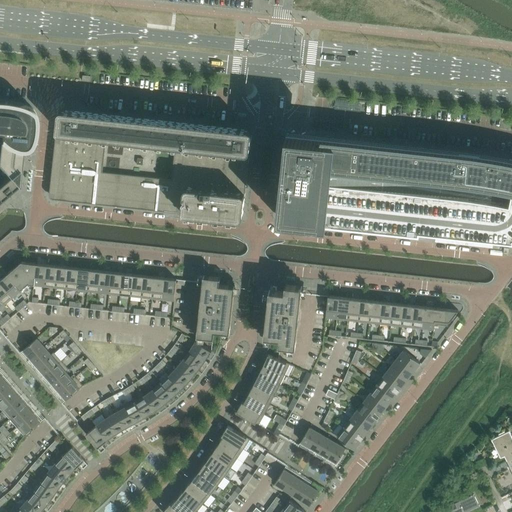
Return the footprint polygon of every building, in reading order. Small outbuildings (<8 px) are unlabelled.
[(0,164),(2,167),(0,169),(0,174),(5,180),(9,176),(18,186),(20,166),(20,163),(21,152),(22,148),(24,148),(26,147),(28,146),(30,144),(31,142),(32,140),(33,138),(34,135),(34,133),(35,126),(35,119),(34,111),(33,109),(31,108),(28,107),(22,104),(15,102),(5,101),(0,100),(0,164)] [(252,133),(252,132),(252,131),(251,130),(250,129),(249,129),(248,129),(163,119),(63,109),(62,108),(61,109),(60,109),(60,110),(59,110),(59,111),(59,112),(50,195),(50,196),(50,197),(51,198),(52,198),(238,219),(239,219),(240,219),(241,218),(242,217),(243,216),(243,215),(252,133)] [(511,242),(511,160),(504,158),(475,154),(431,149),(364,141),(291,133),(287,133),(278,217),(282,218),(307,220),(307,223),(383,232),(419,236),(419,233),(436,234),(436,237),(493,244),(493,241),(511,242)] [(0,199),(7,194),(16,186),(18,186),(9,176),(5,180),(0,183),(0,199)] [(34,284),(36,263),(22,262),(8,273),(22,289),(29,283),(30,284),(34,284)] [(45,285),(47,264),(36,263),(34,284),(45,285)] [(56,286),(58,266),(47,264),(45,285),(56,286)] [(66,288),(69,267),(58,266),(56,286),(66,288)] [(77,289),(79,268),(69,267),(66,288),(77,289)] [(88,290),(90,269),(79,268),(77,289),(88,290)] [(99,291),(101,270),(90,269),(88,290),(99,291)] [(109,292),(112,272),(101,270),(99,291),(109,292)] [(120,294),(122,273),(112,272),(109,292),(120,294)] [(22,289),(8,273),(0,280),(13,296),(22,289)] [(131,295),(133,274),(122,273),(120,294),(131,295)] [(142,296),(144,275),(133,274),(131,295),(142,296)] [(152,297),(155,276),(144,275),(142,296),(152,297)] [(235,285),(220,284),(221,277),(204,275),(203,282),(201,297),(201,300),(200,311),(197,335),(214,337),(215,330),(230,332),(235,285)] [(163,298),(165,278),(155,276),(152,297),(163,298)] [(174,300),(176,284),(177,279),(165,278),(163,298),(174,300)] [(13,296),(0,280),(0,297),(5,303),(13,296)] [(296,346),(297,332),(300,308),(302,286),(285,284),(285,291),(269,289),(264,336),(279,338),(279,344),(280,345),(296,346)] [(337,318),(340,297),(328,296),(326,316),(337,318)] [(348,319),(350,298),(340,297),(337,318),(348,319)] [(359,320),(361,299),(350,298),(348,319),(359,320)] [(370,321),(372,301),(361,299),(359,320),(370,321)] [(380,322),(383,302),(372,301),(370,321),(380,322)] [(391,324),(393,303),(383,302),(380,322),(391,324)] [(402,325),(404,304),(393,303),(391,324),(402,325)] [(412,326),(415,305),(404,304),(402,325),(412,326)] [(423,327),(425,306),(415,305),(412,326),(423,327)] [(434,328),(436,308),(425,306),(423,327),(434,328)] [(450,321),(458,310),(436,308),(434,328),(435,319),(450,321)] [(31,358),(44,347),(37,338),(24,350),(31,358)] [(205,360),(212,350),(196,341),(190,350),(205,360)] [(38,366),(52,355),(51,354),(44,347),(31,358),(38,366)] [(205,360),(190,350),(190,351),(184,359),(198,370),(204,361),(205,360)] [(420,363),(403,350),(397,359),(413,371),(419,363),(420,363)] [(45,374),(61,360),(54,352),(51,354),(52,355),(38,366),(45,374)] [(282,373),(287,362),(269,354),(264,364),(282,373)] [(198,370),(184,359),(177,367),(190,379),(197,371),(198,370)] [(413,371),(397,359),(390,367),(406,380),(413,371)] [(52,383),(66,371),(69,369),(61,360),(45,374),(52,383)] [(277,383),(282,373),(264,364),(259,374),(277,383)] [(190,379),(177,367),(170,375),(182,388),(190,380),(190,379)] [(406,380),(390,367),(383,376),(400,389),(406,380)] [(72,379),(66,371),(52,383),(59,391),(73,379),(72,379)] [(272,393),(277,383),(259,374),(254,384),(272,393)] [(182,388),(170,375),(162,383),(174,396),(181,389),(182,388)] [(67,399),(83,385),(75,376),(72,379),(73,379),(59,391),(67,399)] [(400,389),(383,376),(377,384),(393,397),(400,389)] [(0,399),(12,389),(5,381),(0,385),(0,399)] [(174,396),(162,383),(154,389),(164,404),(174,396)] [(267,403),(272,393),(254,384),(249,393),(267,403)] [(393,397),(377,384),(370,393),(387,406),(393,397)] [(0,407),(3,411),(19,397),(12,389),(0,399),(0,407)] [(164,404),(154,389),(145,396),(155,410),(164,404)] [(337,396),(338,394),(329,389),(326,395),(335,399),(337,396)] [(262,413),(267,403),(249,393),(244,402),(243,401),(242,402),(262,413)] [(387,406),(370,393),(364,402),(380,414),(387,406)] [(145,396),(136,401),(136,402),(145,417),(154,411),(155,410),(145,396)] [(13,417),(26,405),(19,397),(3,411),(10,420),(13,417)] [(145,417),(136,402),(136,401),(134,398),(125,403),(134,423),(145,417)] [(262,413),(242,402),(237,411),(256,423),(262,413)] [(380,414),(364,402),(357,410),(374,423),(380,414)] [(134,423),(125,403),(113,410),(115,413),(116,412),(125,428),(134,423)] [(20,425),(33,413),(26,405),(13,417),(19,424),(20,425)] [(374,423),(357,410),(350,419),(367,431),(374,423)] [(116,412),(115,413),(106,419),(116,433),(124,428),(125,428),(116,412)] [(25,436),(41,422),(33,413),(20,425),(19,424),(17,427),(25,436)] [(116,433),(106,419),(96,425),(107,440),(115,434),(116,433)] [(367,431),(350,419),(344,427),(360,440),(367,431)] [(107,440),(96,425),(86,434),(102,451),(106,447),(103,443),(106,440),(107,440)] [(248,437),(229,425),(223,434),(241,446),(248,437)] [(310,447),(319,432),(309,427),(301,441),(310,447)] [(360,440),(344,427),(338,436),(337,435),(337,436),(354,449),(354,448),(360,440)] [(501,458),(505,456),(507,461),(511,458),(511,436),(509,431),(505,433),(504,430),(498,433),(499,436),(491,439),(501,458)] [(319,452),(327,437),(319,432),(310,447),(319,452)] [(241,446),(223,434),(222,435),(224,436),(218,444),(235,456),(241,446)] [(328,457),(336,443),(327,437),(319,452),(328,457)] [(337,462),(345,448),(336,443),(328,457),(337,462)] [(235,456),(218,444),(212,453),(229,465),(235,456)] [(88,463),(73,446),(64,454),(77,467),(80,463),(84,467),(88,463)] [(229,465),(212,453),(206,462),(222,474),(229,465)] [(77,467),(64,454),(63,455),(56,463),(69,475),(77,467)] [(222,474),(206,462),(199,471),(216,483),(222,474)] [(69,475),(56,463),(48,472),(48,473),(62,483),(69,475)] [(284,489),(293,475),(284,469),(275,483),(284,489)] [(199,471),(193,479),(192,480),(209,492),(216,483),(199,471)] [(62,483),(48,473),(41,482),(56,492),(62,483)] [(293,494),(302,480),(293,475),(284,489),(293,494)] [(209,492),(192,480),(186,488),(202,501),(209,492)] [(301,499),(310,485),(302,480),(293,494),(301,499)] [(56,492),(41,482),(35,491),(49,502),(56,492)] [(310,505),(319,491),(310,485),(301,499),(310,505)] [(202,501),(186,488),(179,496),(194,509),(202,501)] [(49,502),(35,491),(28,499),(42,511),(49,502)] [(465,511),(479,506),(474,494),(455,503),(457,508),(448,511),(465,511)] [(192,511),(194,509),(179,496),(172,504),(171,503),(170,503),(180,511),(192,511)] [(40,511),(42,511),(28,499),(21,507),(26,511),(40,511)] [(305,511),(306,511),(290,500),(290,501),(284,509),(287,511),(305,511)] [(180,511),(170,503),(163,511),(180,511)]
